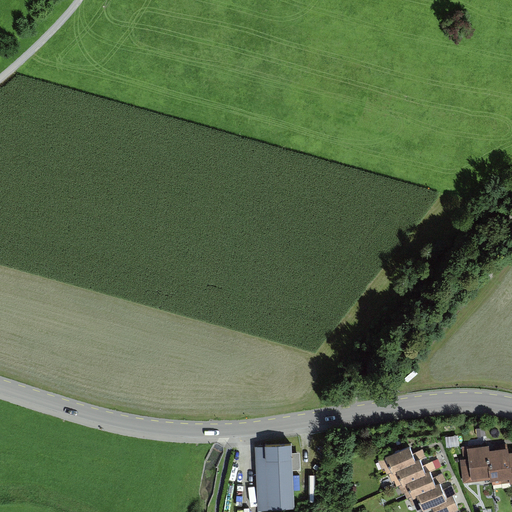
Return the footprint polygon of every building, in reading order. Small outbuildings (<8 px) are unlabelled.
[(300,451),(292,452),(292,442),(265,443),(265,445),(255,445),(258,509),(294,508),(293,469),(301,468),(300,451)] [(491,477),(488,451),(488,446),(468,448),(471,479),(491,477)] [(396,471),(416,463),(409,447),(386,457),(393,473),(396,471)] [(511,479),(508,453),(507,449),(488,451),(491,477),(492,482),(511,479)] [(406,483),(426,475),(420,461),(416,463),(396,471),(402,485),(406,483)] [(417,496),(436,487),(430,473),(426,475),(406,483),(412,497),(417,496)] [(432,507),(447,501),(446,499),(440,485),(436,487),(417,496),(423,511),(432,507)] [(434,511),(454,511),(459,510),(453,496),(446,499),(447,501),(432,507),(434,511)]
